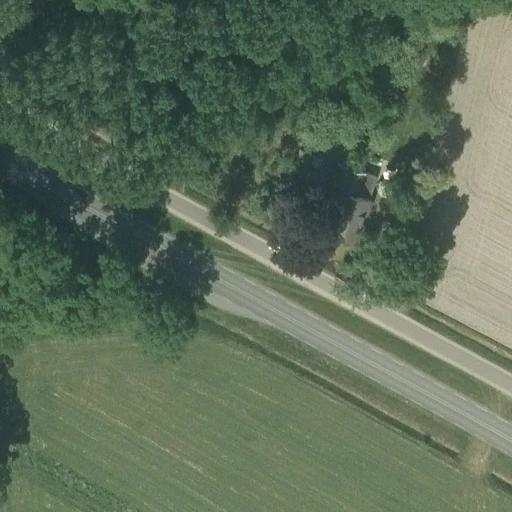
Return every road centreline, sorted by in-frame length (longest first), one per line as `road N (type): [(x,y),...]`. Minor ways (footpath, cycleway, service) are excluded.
road 1 (primary): [(511,441),(0,161)]
road 2 (unclassified): [(511,387),(0,109)]
